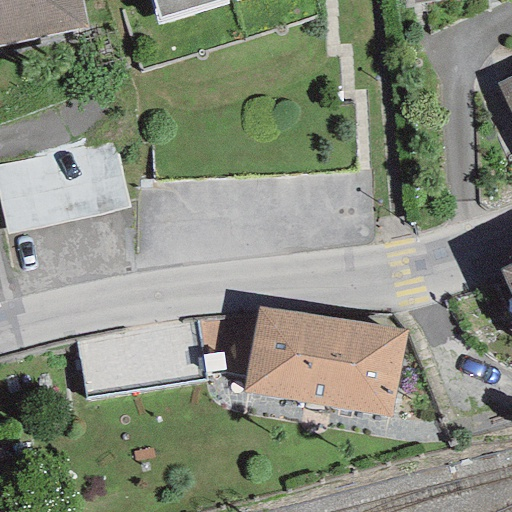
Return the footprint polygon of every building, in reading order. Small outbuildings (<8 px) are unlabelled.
[(80,0),(0,0),(0,45),(86,28),(80,0)] [(152,0),(159,20),(223,0),(152,0)] [(511,75),(495,83),(511,118),(511,75)] [(511,263),(499,270),(511,296),(511,263)] [(259,307),(244,392),(391,419),(406,332),(259,307)] [(200,313),(83,327),(90,382),(207,368),(200,313)]
